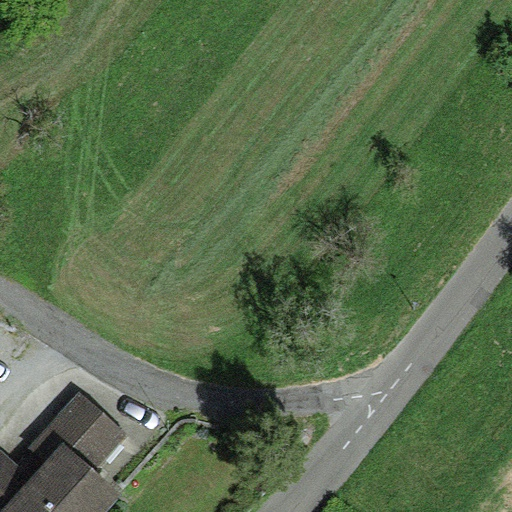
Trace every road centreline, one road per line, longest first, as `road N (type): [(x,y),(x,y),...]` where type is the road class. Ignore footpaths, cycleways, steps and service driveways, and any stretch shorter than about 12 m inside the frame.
road 1 (residential): [(278,511),(511,214)]
road 2 (track): [(65,335),(226,401),(288,408),(373,399)]
